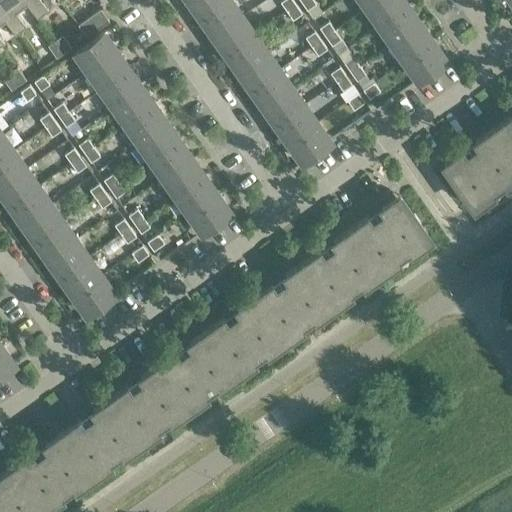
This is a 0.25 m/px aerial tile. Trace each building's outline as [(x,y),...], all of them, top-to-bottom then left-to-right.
[(28,4),(24,0),(0,0),(0,13),(5,21),(5,22),(15,35),(26,26),(16,13),(27,5),(28,4)] [(24,0),(28,4),(27,5),(37,18),(48,10),(40,0),(24,0)] [(225,0),(187,0),(188,0),(200,18),(225,0)] [(242,15),(231,0),(225,0),(200,18),(213,35),(242,15)] [(295,4),(292,0),(282,0),(280,2),(286,10),(295,4)] [(316,3),(313,0),(301,0),(300,1),(307,10),(316,3)] [(407,5),(404,0),(376,0),(366,7),(378,25),(407,5)] [(301,13),(295,4),(286,10),(292,19),(301,13)] [(420,22),(407,5),(378,25),(391,43),(420,22)] [(78,25),(86,37),(109,21),(100,9),(78,25)] [(254,33),(242,15),(213,35),(225,53),(254,33)] [(328,21),(319,27),(325,36),(334,30),(328,21)] [(432,40),(420,22),(391,43),(403,60),(418,50),(432,40)] [(340,39),(334,30),(325,36),(331,45),(340,39)] [(320,40),(314,31),(305,37),(311,46),(320,40)] [(117,50),(104,32),(75,52),(88,71),(117,50)] [(267,51),(254,33),(225,53),(238,71),(267,51)] [(62,35),(55,40),(63,53),(71,47),(62,35)] [(63,53),(55,40),(48,46),(56,58),(63,53)] [(327,49),(320,40),(311,46),(317,55),(327,49)] [(432,40),(418,50),(403,60),(416,79),(431,69),(445,59),(432,40)] [(129,68),(117,50),(88,71),(100,88),(129,68)] [(279,68),(267,51),(238,71),(250,89),(279,68)] [(353,56),(344,63),(350,72),(359,65),(353,56)] [(365,74),(359,65),(350,72),(356,80),(365,74)] [(345,75),(339,66),(330,72),(336,81),(345,75)] [(17,67),(10,72),(18,84),(26,79),(17,67)] [(141,86),(129,68),(100,88),(113,106),(141,86)] [(292,86),(279,68),(250,89),(263,106),(292,86)] [(18,84),(10,72),(2,77),(11,90),(18,84)] [(49,84),(43,75),(34,81),(40,90),(49,84)] [(351,84),(345,75),(336,81),(342,90),(351,84)] [(373,82),(368,85),(375,95),(380,91),(373,82)] [(35,93),(29,84),(20,91),(26,100),(35,93)] [(375,95),(368,85),(362,89),(369,99),(375,95)] [(154,103),(141,86),(113,106),(125,124),(154,103)] [(304,104),(292,86),(263,106),(275,124),(304,104)] [(364,102),(358,93),(352,96),(359,106),(364,102)] [(359,106),(352,96),(347,100),(353,109),(359,106)] [(62,102),(53,108),(59,117),(68,111),(62,102)] [(167,121),(154,103),(125,124),(138,142),(167,121)] [(317,121),(304,104),(275,124),(288,142),(302,132),(317,121)] [(75,120),(68,111),(59,117),(65,126),(75,120)] [(54,121),(48,112),(39,118),(45,127),(54,121)] [(511,119),(510,116),(492,128),(511,156),(511,119)] [(61,129),(54,121),(45,127),(52,136),(61,129)] [(179,139),(167,121),(138,142),(150,159),(179,139)] [(330,140),(317,121),(302,132),(288,142),(301,160),(315,150),(330,140)] [(511,177),(511,156),(492,128),(474,141),(472,138),(438,162),(472,210),(506,186),(504,183),(511,177)] [(0,158),(13,149),(1,132),(0,132),(0,158)] [(87,137),(78,144),(84,153),(93,146),(87,137)] [(192,157),(179,139),(150,159),(163,177),(192,157)] [(100,155),(93,146),(84,153),(91,162),(100,155)] [(79,156),(73,147),(64,154),(70,163),(79,156)] [(0,185),(26,167),(13,149),(0,158),(0,185)] [(86,165),(79,156),(70,163),(77,171),(86,165)] [(204,174),(192,157),(163,177),(175,195),(204,174)] [(39,185),(26,167),(0,185),(0,191),(10,205),(39,185)] [(112,173),(103,179),(109,188),(118,182),(112,173)] [(216,192),(204,174),(175,195),(188,212),(202,202),(216,192)] [(125,191),(118,182),(109,188),(116,197),(125,191)] [(104,192),(98,183),(89,189),(95,198),(104,192)] [(51,203),(39,185),(10,205),(22,223),(51,203)] [(400,189),(366,213),(368,216),(332,241),(336,246),(323,255),(320,250),(302,262),(332,305),(350,292),(346,288),(359,279),(362,283),(398,259),(400,261),(434,237),(400,189)] [(111,201),(104,192),(95,198),(102,207),(111,201)] [(216,192),(202,202),(188,212),(201,231),(215,221),(230,211),(216,192)] [(64,220),(51,203),(22,223),(35,241),(64,220)] [(137,208),(128,215),(134,224),(143,217),(137,208)] [(150,226),(143,217),(134,224),(140,232),(150,226)] [(129,227),(123,218),(114,225),(120,233),(129,227)] [(76,238),(64,220),(35,241),(47,259),(76,238)] [(136,236),(129,227),(120,233),(126,242),(136,236)] [(157,234),(152,237),(158,246),(164,243),(157,234)] [(158,246),(152,237),(147,241),(153,250),(158,246)] [(88,256),(76,238),(47,259),(60,276),(88,256)] [(148,254),(142,245),(136,248),(143,258),(148,254)] [(143,258),(136,248),(131,252),(137,261),(143,258)] [(101,273),(88,256),(60,276),(72,294),(86,284),(101,273)] [(332,305),(302,262),(284,275),(288,279),(264,296),(261,291),(254,296),(284,339),(301,326),(298,322),(311,312),(314,317),(332,305)] [(114,292),(101,273),(86,284),(72,294),(85,312),(99,302),(114,292)] [(284,339),(254,296),(247,301),(250,306),(227,322),(223,318),(206,330),(236,373),(253,360),(250,355),(263,346),(266,351),(284,339)] [(236,373),(206,330),(188,342),(191,347),(179,356),(175,351),(158,364),(188,406),(205,394),(202,389),(215,380),(218,385),(236,373)] [(0,372),(14,363),(1,344),(0,344),(0,372)] [(188,406),(158,364),(140,376),(143,381),(131,390),(127,385),(110,398),(140,440),(157,428),(154,423),(167,414),(170,419),(188,406)] [(140,440),(110,398),(92,410),(95,415),(72,431),(69,427),(62,432),(92,474),(109,462),(106,457),(119,448),(122,453),(140,440)] [(92,474),(62,432),(55,437),(58,441),(34,458),(31,453),(14,465),(43,508),(61,496),(58,491),(71,482),(74,486),(92,474)] [(37,511),(43,508),(14,465),(0,474),(0,511),(37,511)]
